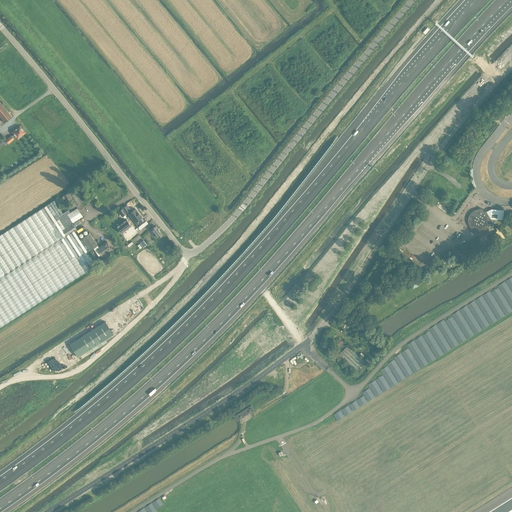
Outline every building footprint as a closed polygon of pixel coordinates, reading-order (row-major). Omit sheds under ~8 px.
[(12,116),(0,101),(0,124),(0,125),(1,125),(12,116)] [(25,132),(19,126),(12,132),(18,138),(25,132)] [(8,144),(14,139),(11,135),(5,140),(8,144)] [(84,201),(79,194),(76,188),(62,197),(64,199),(67,197),(69,200),(66,202),(71,209),(73,207),(73,208),(84,201)] [(0,235),(0,282),(76,234),(74,231),(63,213),(54,200),(0,235)] [(82,222),(79,218),(83,216),(77,208),(70,212),(68,210),(63,213),(74,231),(76,229),(75,227),(82,222)] [(127,212),(123,208),(118,211),(122,216),(127,212)] [(144,220),(135,209),(129,213),(135,222),(138,219),(140,222),(141,222),(144,220)] [(490,223),(490,220),(490,217),(489,214),(488,215),(487,213),(486,213),(486,212),(485,212),(483,211),(481,211),(480,210),(479,210),(479,209),(476,209),(473,211),(471,213),(469,215),(468,218),(468,221),(468,224),(470,227),(472,229),(474,231),(477,232),(479,232),(483,231),(485,230),(488,228),(489,226),(490,223)] [(121,233),(131,226),(126,219),(116,226),(121,233)] [(146,221),(138,227),(140,229),(148,223),(146,221)] [(162,235),(155,226),(151,229),(158,238),(162,235)] [(135,228),(132,231),(132,230),(129,232),(127,230),(122,233),(128,241),(139,234),(135,228)] [(99,248),(89,233),(79,239),(88,252),(94,248),(99,256),(101,254),(98,249),(99,248)] [(0,326),(96,265),(88,252),(79,239),(76,234),(0,282),(0,326)] [(111,249),(107,243),(103,245),(99,248),(98,249),(101,254),(101,255),(111,249)] [(412,253),(401,245),(400,245),(396,250),(410,260),(414,255),(412,254),(412,253)] [(69,344),(77,357),(113,334),(105,321),(69,344)] [(327,339),(332,344),(336,339),(331,334),(327,339)] [(343,342),(339,338),(333,344),(338,348),(343,342)] [(348,345),(339,354),(356,371),(365,362),(348,345)] [(239,418),(250,412),(254,409),(251,405),(234,416),(237,420),(239,418)]
